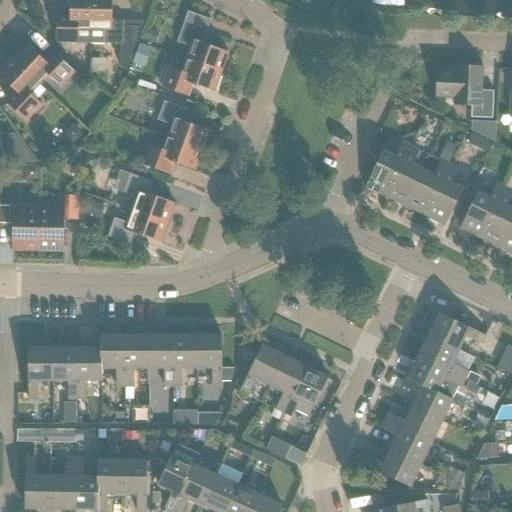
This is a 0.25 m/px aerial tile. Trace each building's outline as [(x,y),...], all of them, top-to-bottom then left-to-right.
[(57,43),(90,44),(91,0),(70,0),(70,19),(58,19),(57,43)] [(91,0),(90,44),(124,44),(124,20),(112,20),(112,0),(91,0)] [(186,60),(222,72),(229,53),(202,43),(211,20),(188,12),(184,24),(177,42),(190,47),(186,60)] [(143,40),(156,44),(160,32),(147,28),(143,40)] [(26,43),(11,59),(39,85),(48,75),(61,87),(75,73),(54,53),(46,62),(26,43)] [(145,67),(152,48),(140,44),(133,63),(145,67)] [(39,85),(11,59),(0,70),(0,76),(18,93),(8,104),(27,122),(42,106),(30,95),(39,85)] [(215,92),(222,72),(186,60),(181,72),(168,67),(161,86),(184,94),(188,83),(215,92)] [(493,91),(481,91),(482,68),(456,67),(456,71),(438,70),(437,93),(455,94),(454,105),(472,106),(471,118),(492,118),(493,91)] [(140,74),(129,71),(126,81),(137,84),(140,74)] [(166,137),(202,150),(209,131),(183,121),(187,110),(164,101),(157,120),(171,125),(166,137)] [(479,134),(493,142),(493,141),(496,142),(496,122),(479,122),(479,134)] [(413,146),(424,151),(430,136),(420,131),(413,146)] [(493,142),(479,134),(474,132),(468,144),(487,153),(493,142)] [(8,164),(35,163),(15,134),(8,134),(8,164)] [(195,170),(202,150),(166,137),(162,150),(149,145),(142,164),(165,172),(169,161),(195,170)] [(386,196),(411,146),(402,142),(395,156),(383,151),(366,187),(386,196)] [(440,158),(449,163),(457,146),(448,142),(440,158)] [(419,150),(411,146),(386,196),(405,206),(423,170),(412,165),(419,150)] [(83,167),(94,171),(99,159),(87,154),(83,167)] [(80,165),(68,158),(60,170),(72,178),(80,165)] [(434,175),(423,170),(405,206),(425,215),(449,165),(441,161),(434,175)] [(147,174),(150,167),(142,164),(140,164),(138,170),(147,174)] [(458,169),(449,165),(425,215),(445,225),(462,189),(451,184),(458,169)] [(25,180),(38,180),(38,167),(25,167),(25,180)] [(136,198),(132,210),(168,223),(175,203),(149,194),(153,182),(130,174),(123,193),(136,198)] [(461,228),(481,238),(504,188),(496,184),(489,198),(478,192),(461,228)] [(481,238),(500,248),(511,222),(511,209),(507,206),(511,195),(511,191),(504,188),(481,238)] [(64,220),(79,220),(79,197),(65,196),(64,220)] [(104,206),(88,201),(84,214),(101,219),(104,206)] [(0,223),(10,224),(10,206),(0,206),(0,223)] [(13,250),(38,250),(39,207),(14,207),(13,250)] [(39,207),(38,250),(63,251),(64,208),(39,207)] [(168,223),(132,210),(127,223),(114,218),(108,237),(130,245),(135,233),(161,243),(168,223)] [(511,253),(511,222),(500,248),(511,253)] [(439,313),(429,335),(459,350),(465,336),(482,344),(486,336),(469,328),(439,313)] [(102,381),(102,369),(101,335),(100,335),(100,348),(77,348),(77,399),(86,399),(86,381),(102,381)] [(117,387),(125,387),(125,335),(101,335),(102,369),(117,369),(117,387)] [(134,369),(149,369),(149,335),(125,335),(125,387),(134,387),(134,369)] [(165,387),(173,387),(173,335),(149,335),(149,369),(164,369),(165,387)] [(182,368),(197,368),(197,335),(173,335),(173,387),(182,387),(182,368)] [(197,335),(197,368),(212,368),(213,387),(221,387),(221,368),(222,368),(222,335),(197,335)] [(459,350),(429,335),(418,357),(465,379),(468,372),(452,364),(459,350)] [(256,379),(270,386),(285,356),(263,345),(248,375),(240,392),(248,396),(256,379)] [(38,381),(53,381),(53,348),(29,348),(29,381),(29,400),(38,400),(38,381)] [(69,399),(77,399),(77,348),(53,348),(53,381),(69,381),(69,399)] [(511,357),(507,355),(503,365),(493,361),(491,365),(511,375),(511,357)] [(276,409),(283,413),(306,366),(285,356),(270,386),(284,393),(276,409)] [(418,357),(408,378),(438,393),(444,379),(461,387),(465,379),(418,357)] [(309,417),(328,377),(306,366),(283,413),(291,417),(294,410),(309,417)] [(468,372),(465,379),(477,385),(481,377),(469,371),(468,372)] [(419,393),(412,407),(442,422),(452,400),(438,393),(408,378),(406,377),(402,385),(419,393)] [(481,388),(469,382),(465,390),(477,396),(481,388)] [(76,403),(66,403),(66,422),(76,422),(76,403)] [(389,413),(385,421),(431,443),(442,422),(412,407),(405,421),(389,413)] [(511,407),(503,408),(496,421),(511,420),(511,407)] [(276,409),(272,417),(280,421),(283,413),(276,409)] [(124,421),(124,410),(115,410),(115,421),(124,421)] [(174,425),(198,425),(198,414),(198,411),(174,411),(174,425)] [(397,436),(391,450),(421,465),(431,443),(385,421),(381,428),(397,436)] [(51,443),(51,430),(18,430),(17,442),(42,443),(51,443)] [(75,430),(51,430),(51,443),(75,443),(75,441),(75,430)] [(75,430),(75,441),(83,441),(84,430),(75,430)] [(125,431),(125,440),(139,440),(139,431),(125,431)] [(505,441),(505,432),(494,433),(494,442),(505,441)] [(291,448),(271,439),(266,449),(285,459),(291,448)] [(230,447),(240,452),(244,445),(233,440),(230,447)] [(504,458),(503,444),(485,445),(478,459),(504,458)] [(421,465),(391,450),(384,464),(368,456),(364,464),(380,472),(410,487),(421,465)] [(173,511),(194,465),(172,455),(158,485),(173,492),(165,508),(173,511)] [(50,509),(50,476),(35,476),(35,457),(26,457),(26,475),(25,509),(50,509)] [(74,510),(74,458),(66,458),(66,476),(50,476),(50,509),(74,510)] [(97,510),(98,477),(83,476),(83,458),(74,458),(74,510),(97,510)] [(122,494),(122,461),(98,460),(98,477),(97,510),(97,511),(106,511),(106,494),(122,494)] [(147,461),(122,461),(122,494),(137,494),(136,511),(145,511),(146,494),(147,461)] [(202,505),(216,475),(194,465),(173,511),(172,511),(182,511),(188,499),(202,505)] [(448,478),(459,483),(463,473),(452,468),(448,478)] [(225,511),(238,485),(216,475),(202,505),(216,511),(225,511)] [(456,490),(459,483),(448,478),(440,475),(436,485),(447,490),(456,490)] [(252,511),(260,495),(238,485),(225,511),(252,511)] [(472,507),(489,506),(488,491),(471,492),(472,507)] [(279,511),(282,506),(260,495),(252,511),(279,511)] [(415,511),(414,503),(381,509),(381,510),(370,511),(415,511)]
